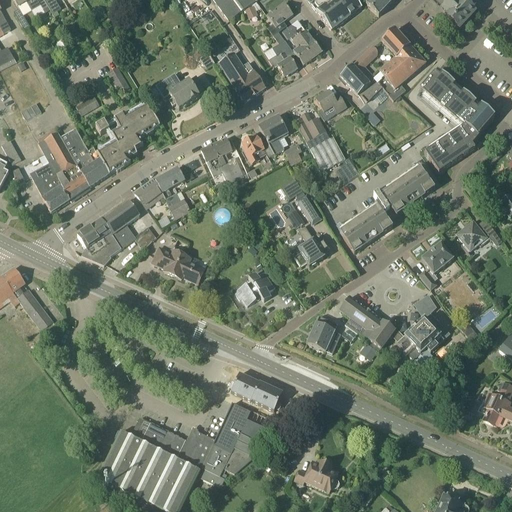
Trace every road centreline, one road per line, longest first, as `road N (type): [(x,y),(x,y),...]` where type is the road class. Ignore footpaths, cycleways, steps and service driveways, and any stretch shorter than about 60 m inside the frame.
road 1 (residential): [(42,262),(57,234),(158,164),(343,62)]
road 2 (residential): [(257,361),(263,348),(452,214),(461,175),(511,116)]
road 3 (secondary): [(511,476),(257,361)]
road 4 (secondary): [(257,361),(42,262)]
road 5 (residential): [(511,112),(400,16)]
